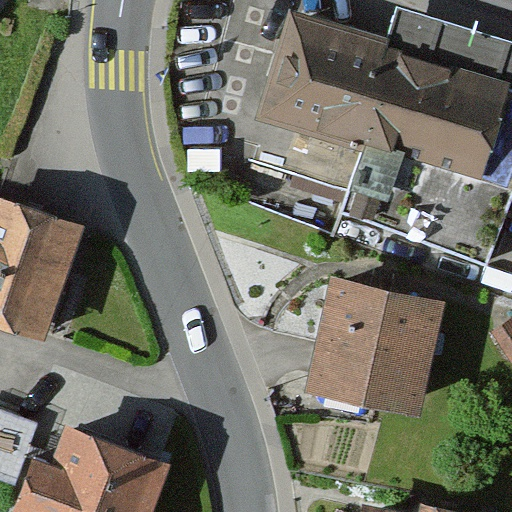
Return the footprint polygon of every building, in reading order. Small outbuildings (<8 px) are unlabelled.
[(384,47),(292,17),(258,123),(346,151),(332,194),(344,198),(337,219),(487,267),(511,191),(511,50),(395,13),(384,47)] [(0,311),(48,327),(86,212),(0,184),(0,311)] [(445,306),(333,281),(308,390),(419,416),(445,306)] [(511,331),(509,327),(489,340),(511,375),(511,331)] [(148,511),(172,445),(70,410),(57,446),(41,441),(21,499),(51,509),(49,511),(148,511)] [(38,427),(0,413),(0,484),(16,490),(38,427)]
